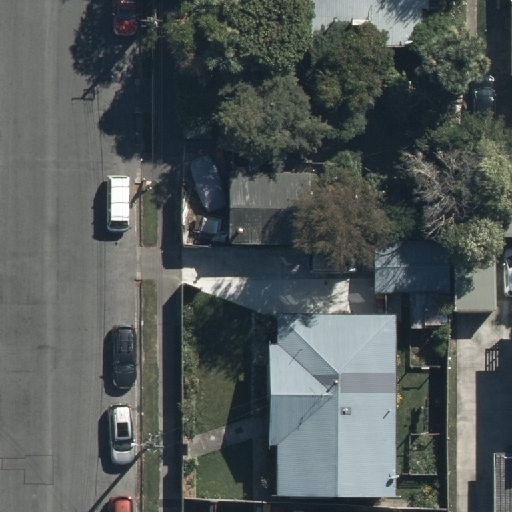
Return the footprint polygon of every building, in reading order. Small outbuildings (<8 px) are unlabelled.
[(421,49),(421,0),(284,0),(284,17),(313,18),(313,48),(421,49)] [(253,82),(185,83),(186,148),(254,147),(253,82)] [(452,236),(511,237),(511,162),(454,161),(452,236)] [(312,174),(228,175),(229,245),(313,244),(312,174)] [(443,242),(374,242),(374,295),(411,295),(411,330),(444,330),(443,242)] [(293,322),(274,322),(277,499),(393,497),(390,321),(293,322)] [(511,511),(511,450),(492,450),(492,511),(511,511)]
